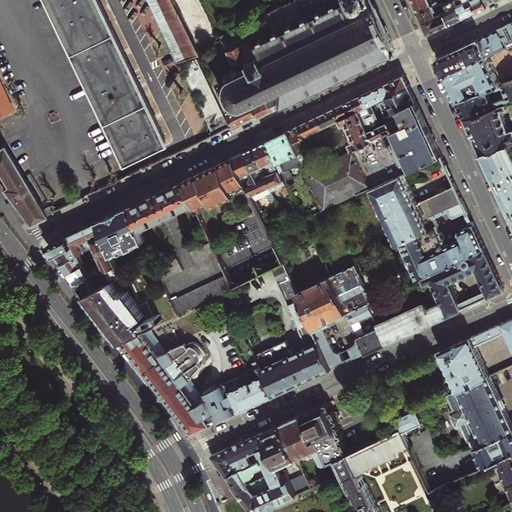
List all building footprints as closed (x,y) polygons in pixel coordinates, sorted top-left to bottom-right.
[(98,0),(46,0),(123,159),(166,138),(98,0)] [(194,51),(199,49),(175,0),(150,0),(178,58),(194,51)] [(198,0),(177,0),(199,45),(216,37),(198,0)] [(318,0),(321,6),(317,8),(316,6),(312,8),(313,10),(303,15),(302,13),(298,14),(299,17),(289,22),(287,20),(284,21),(285,24),(274,29),(273,27),(270,28),(271,30),(259,36),(258,34),(254,35),(255,38),(250,41),(252,46),(243,51),(247,60),(238,64),(237,62),(234,63),(235,66),(226,70),(225,70),(223,73),(222,76),(221,78),(218,78),(217,81),(220,82),(220,84),(220,87),(221,89),(223,92),(225,96),(228,97),(230,99),(229,102),(231,104),(233,100),(236,101),(239,101),(242,100),(245,99),(245,100),(251,97),(252,99),(254,98),(253,96),(262,91),(263,94),(266,92),(265,90),(272,87),(279,101),(285,98),(286,101),(290,99),(289,97),(300,91),(301,94),(305,92),(304,90),(314,85),(315,87),(319,85),(318,83),(328,78),(329,80),(334,78),(333,76),(342,71),(343,73),(347,71),(346,69),(357,64),(358,66),(362,64),(361,62),(371,57),(372,59),(376,57),(375,55),(385,50),(386,52),(388,51),(389,52),(394,49),(393,48),(394,48),(391,41),(392,40),(388,32),(389,32),(385,23),(382,25),(378,16),(376,13),(374,10),(378,8),(374,0),(373,0),(318,0)] [(284,21),(287,20),(289,22),(299,17),(298,14),(302,13),(295,0),(288,0),(262,12),(263,14),(267,23),(270,28),(273,27),(274,29),(285,24),(284,21)] [(321,6),(318,0),(295,0),(302,13),(303,15),(313,10),(312,8),(316,6),(317,8),(321,6)] [(411,0),(412,0),(416,10),(428,4),(426,0),(411,0)] [(439,6),(438,4),(436,0),(428,4),(416,10),(419,15),(421,20),(433,14),(431,10),(439,6)] [(461,14),(453,0),(446,0),(438,4),(439,6),(446,21),(455,17),(461,14)] [(469,10),(475,7),(471,0),(453,0),(461,14),(469,10)] [(446,21),(439,6),(431,10),(433,14),(421,20),(423,25),(426,31),(446,21)] [(468,63),(489,53),(507,44),(507,42),(511,39),(511,22),(496,30),(457,49),(438,58),(442,65),(445,74),(468,63)] [(271,30),(270,28),(267,23),(225,44),(230,55),(220,59),(225,70),(226,70),(235,66),(234,63),(237,62),(238,64),(247,60),(243,51),(252,46),(250,41),(255,38),(254,35),(258,34),(259,36),(271,30)] [(499,76),(489,53),(468,63),(445,74),(456,96),(458,100),(502,84),(499,76)] [(196,55),(181,63),(211,126),(227,118),(196,55)] [(393,92),(410,84),(409,82),(404,72),(387,80),(393,92)] [(380,84),(361,93),(364,99),(367,98),(369,103),(371,102),(382,123),(389,120),(379,98),(387,94),(393,92),(387,80),(386,81),(380,84)] [(511,80),(502,84),(458,100),(464,112),(466,117),(495,107),(511,101),(511,80)] [(0,116),(13,111),(0,82),(0,116)] [(400,106),(416,98),(415,96),(410,84),(393,92),(387,94),(397,116),(401,124),(407,121),(400,106)] [(279,101),(272,87),(265,90),(266,92),(263,94),(262,91),(253,96),(254,98),(252,99),(258,111),(259,111),(279,101)] [(361,107),(369,103),(367,98),(364,99),(361,93),(359,94),(356,96),(361,107)] [(397,116),(387,94),(379,98),(389,120),(397,116)] [(361,107),(356,96),(347,100),(336,105),(341,117),(361,107)] [(226,109),(233,123),(245,118),(258,111),(252,99),(251,97),(245,100),(245,99),(242,100),(239,101),(236,101),(233,100),(231,104),(233,106),(226,109)] [(397,140),(410,168),(442,153),(429,126),(428,122),(416,98),(400,106),(407,121),(401,124),(390,129),(394,136),(395,135),(397,140)] [(361,107),(371,129),(375,137),(381,134),(377,126),(382,123),(371,102),(369,103),(361,107)] [(482,152),(511,143),(511,142),(511,129),(504,110),(510,108),(508,103),(495,107),(466,117),(474,135),(482,152)] [(341,117),(336,105),(326,110),(320,113),(325,125),(341,117)] [(361,107),(341,117),(344,122),(349,120),(358,139),(352,141),(355,146),(375,137),(371,129),(361,107)] [(325,125),(320,113),(308,119),(303,121),(309,133),(325,125)] [(358,139),(349,120),(344,122),(352,141),(358,139)] [(291,127),(296,139),(309,133),(303,121),(293,126),(291,127)] [(296,139),(291,127),(290,127),(277,134),(269,138),(280,162),(299,153),(301,152),(302,152),(296,139)] [(375,137),(355,146),(373,185),(403,171),(410,168),(397,140),(388,144),(383,133),(381,134),(375,137)] [(280,162),(269,138),(268,138),(256,144),(265,163),(269,173),(275,184),(271,186),(275,196),(279,194),(277,189),(287,185),(281,172),(283,172),(284,171),(284,170),(280,162)] [(511,145),(511,143),(482,152),(491,171),(505,202),(511,216),(511,145)] [(5,144),(0,146),(0,169),(3,174),(5,178),(8,184),(4,187),(31,222),(47,214),(5,144)] [(247,148),(245,149),(254,168),(257,167),(265,163),(256,144),(247,148)] [(324,208),(367,188),(373,185),(355,146),(310,168),(308,169),(307,169),(324,208)] [(234,155),(244,174),(252,170),(252,169),(254,168),(245,149),(244,150),(234,155)] [(310,168),(302,152),(301,152),(299,153),(303,161),(307,169),(308,169),(310,168)] [(303,161),(299,153),(280,162),(284,170),(291,167),(303,161)] [(244,174),(234,155),(232,156),(221,161),(236,194),(241,192),(242,195),(245,193),(248,192),(251,190),(248,183),(244,174)] [(210,167),(199,172),(215,204),(217,203),(236,194),(221,161),(210,167)] [(294,174),(291,167),(284,170),(284,171),(287,178),(294,174)] [(405,175),(403,171),(373,185),(367,188),(394,246),(402,242),(432,228),(419,201),(417,202),(408,183),(405,175)] [(200,211),(215,204),(199,172),(185,179),(195,202),(198,208),(200,211)] [(275,184),(269,173),(259,178),(253,181),(248,183),(251,190),(253,195),(271,186),(275,184)] [(195,202),(185,179),(170,186),(160,191),(159,191),(132,204),(137,215),(140,222),(142,227),(169,215),(195,202)] [(433,214),(464,200),(455,182),(445,187),(443,184),(438,187),(439,190),(420,199),(420,200),(419,201),(432,228),(438,225),(434,217),(433,214)] [(253,195),(255,199),(267,194),(271,202),(277,199),(275,196),(271,186),(253,195)] [(433,214),(434,217),(451,210),(454,216),(457,216),(469,211),(464,200),(433,214)] [(115,255),(148,239),(145,234),(142,227),(140,222),(137,215),(132,204),(128,206),(116,212),(103,218),(99,220),(104,231),(115,255)] [(76,244),(81,254),(86,264),(95,260),(90,251),(93,249),(92,247),(98,245),(94,236),(93,235),(104,231),(99,220),(85,227),(75,232),(71,233),(76,244)] [(424,276),(486,248),(475,225),(462,231),(462,233),(464,239),(448,247),(438,225),(432,228),(402,242),(419,278),(424,276)] [(115,255),(104,231),(93,235),(94,236),(98,245),(103,256),(109,270),(119,264),(115,255)] [(76,244),(71,233),(66,236),(64,237),(49,244),(56,254),(76,244)] [(213,240),(206,243),(212,256),(219,252),(217,248),(213,240)] [(198,247),(204,259),(212,256),(206,243),(198,247)] [(81,254),(76,244),(56,254),(57,256),(63,263),(81,254)] [(204,259),(198,247),(191,250),(197,263),(204,259)] [(488,290),(491,296),(505,289),(486,248),(424,276),(427,284),(434,281),(444,303),(449,315),(462,309),(459,303),(450,282),(478,269),(488,290)] [(70,272),(86,264),(81,254),(63,263),(69,271),(70,272)] [(103,256),(95,260),(86,264),(91,276),(97,287),(113,280),(109,270),(103,256)] [(178,256),(170,260),(177,273),(184,269),(178,256)] [(170,260),(164,263),(170,276),(177,273),(170,260)] [(298,292),(291,277),(285,262),(273,268),(288,300),(287,300),(298,324),(297,325),(306,344),(308,343),(310,346),(321,341),(315,327),(298,292)] [(170,276),(164,263),(157,266),(163,279),(170,276)] [(91,276),(86,264),(70,272),(72,274),(78,282),(91,276)] [(124,275),(119,264),(109,270),(113,280),(124,275)] [(332,275),(349,311),(370,301),(372,300),(358,268),(356,264),(332,275)] [(229,273),(222,276),(228,289),(235,286),(229,273)] [(349,311),(332,275),(298,292),(315,327),(317,325),(349,311)] [(85,292),(86,293),(97,287),(91,276),(78,282),(84,290),(85,292)] [(228,289),(222,276),(214,279),(221,292),(228,289)] [(221,292),(214,279),(207,283),(214,296),(220,293),(221,292)] [(194,431),(234,413),(247,407),(273,395),(276,394),(258,354),(254,347),(248,350),(251,356),(243,359),(244,362),(217,374),(205,380),(206,383),(203,384),(195,373),(203,364),(201,360),(202,359),(203,357),(203,354),(202,351),(200,348),(197,346),(194,344),(192,344),(191,346),(187,342),(176,346),(157,323),(159,323),(162,321),(164,320),(165,317),(166,315),(163,311),(160,311),(158,312),(148,299),(139,305),(128,290),(126,292),(125,290),(123,292),(113,280),(97,287),(86,293),(157,383),(194,431)] [(214,296),(207,283),(200,286),(207,299),(214,296)] [(200,286),(193,290),(199,303),(207,299),(200,286)] [(221,292),(220,293),(231,316),(239,313),(228,289),(221,292)] [(199,303),(193,290),(186,293),(192,306),(199,303)] [(477,302),(491,296),(488,290),(459,303),(462,309),(477,302)] [(192,306),(186,293),(179,296),(185,309),(192,306)] [(172,300),(178,313),(185,309),(179,296),(172,300)] [(391,319),(381,296),(372,300),(370,301),(375,314),(380,324),(391,319)] [(375,314),(370,301),(349,311),(355,323),(360,321),(375,314)] [(447,316),(449,315),(444,303),(431,308),(428,302),(391,319),(380,324),(381,326),(388,342),(393,340),(424,326),(447,316)] [(239,313),(231,316),(237,329),(244,325),(239,313)] [(511,317),(501,322),(505,332),(511,345),(511,317)] [(365,333),(360,321),(355,323),(361,335),(365,333)] [(505,332),(501,322),(473,335),(477,344),(505,332)] [(317,325),(315,327),(321,341),(334,367),(347,361),(342,351),(341,352),(338,352),(337,351),(336,350),(324,326),(317,325)] [(388,342),(381,326),(365,333),(361,335),(368,351),(371,350),(383,345),(388,342)] [(352,347),(356,357),(368,351),(361,335),(359,336),(360,337),(360,339),(360,340),(360,341),(359,342),(358,344),(352,347)] [(477,344),(473,335),(443,349),(461,389),(491,375),(477,344)] [(334,367),(321,341),(310,346),(300,351),(293,354),(287,341),(258,354),(276,394),(312,377),(334,367)] [(352,359),(356,357),(352,347),(342,351),(347,361),(352,359)] [(461,389),(450,393),(457,408),(456,409),(455,410),(455,411),(455,412),(454,413),(458,424),(460,423),(461,424),(462,424),(463,424),(464,424),(473,443),(474,443),(475,443),(476,443),(477,445),(511,429),(511,420),(491,375),(461,389)] [(329,402),(302,413),(315,439),(319,437),(330,461),(338,457),(350,452),(343,436),(345,436),(338,421),(341,420),(336,408),(333,407),(332,408),(330,403),(329,402)] [(403,427),(405,431),(425,421),(419,408),(398,417),(403,427)] [(292,418),(284,422),(299,456),(314,449),(321,463),(324,465),(329,463),(330,465),(332,464),(334,469),(341,466),(338,457),(330,461),(319,437),(315,439),(302,413),(292,418)] [(299,456),(284,422),(273,426),(263,431),(274,453),(280,465),(299,456)] [(390,433),(350,452),(338,457),(341,466),(344,472),(348,479),(362,511),(381,511),(367,482),(364,483),(359,471),(361,471),(360,469),(366,467),(366,468),(369,467),(369,465),(375,463),(375,464),(378,463),(378,461),(383,459),(384,460),(386,459),(386,458),(391,455),(391,457),(394,455),(394,454),(398,452),(399,453),(401,452),(399,447),(410,442),(405,431),(403,427),(390,433)] [(511,429),(477,445),(485,465),(494,461),(500,458),(511,452),(511,429)] [(228,475),(245,467),(241,459),(249,455),(259,450),(263,457),(260,458),(261,460),(274,453),(263,431),(239,442),(212,454),(228,475)] [(511,452),(500,458),(511,485),(511,452)] [(236,485),(244,478),(253,474),(255,471),(266,465),(271,474),(249,484),(240,491),(251,505),(251,511),(260,511),(298,493),(291,479),(286,467),(282,466),(281,466),(280,465),(274,453),(261,460),(253,463),(245,467),(228,475),(236,485)] [(245,467),(253,463),(249,455),(241,459),(245,467)] [(291,479),(298,493),(313,487),(306,472),(291,479)] [(240,491),(249,484),(244,478),(236,485),(240,491)]
